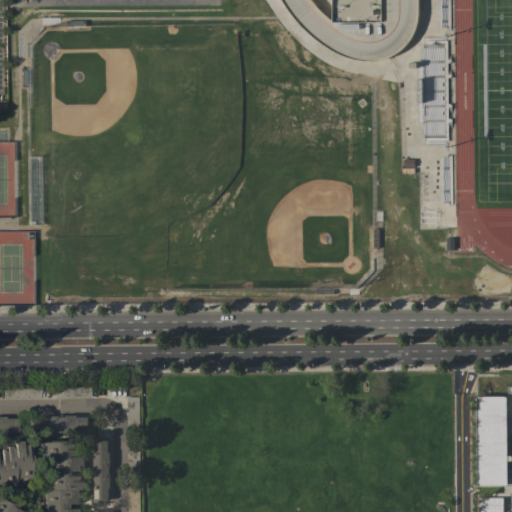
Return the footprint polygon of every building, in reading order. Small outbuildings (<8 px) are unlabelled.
[(446,43),(419,43),(420,123),(424,123),(424,144),(448,144),(446,43)] [(3,399),(40,398),(40,385),(2,387),(3,399)] [(50,398),(91,398),(91,387),(50,387),(50,398)] [(508,470),(506,396),(476,397),(478,486),(511,485),(511,470),(508,470)] [(139,470),(139,397),(127,397),(127,470),(139,470)] [(0,431),(16,431),(16,416),(0,416),(0,431)] [(91,432),(91,416),(28,416),(28,432),(91,432)] [(108,440),(92,441),(93,500),(109,499),(108,440)] [(0,483),(6,483),(13,485),(15,479),(29,478),(27,445),(15,441),(13,441),(12,446),(2,446),(0,445),(0,483)] [(44,442),(42,511),(79,511),(80,506),(79,506),(79,490),(84,490),(84,477),(71,476),(71,471),(84,471),(84,456),(78,456),(79,442),(44,442)] [(139,511),(140,491),(127,491),(126,511),(139,511)] [(479,511),(502,511),(502,498),(480,498),(479,511)] [(0,511),(29,511),(30,511),(0,501),(0,511)]
